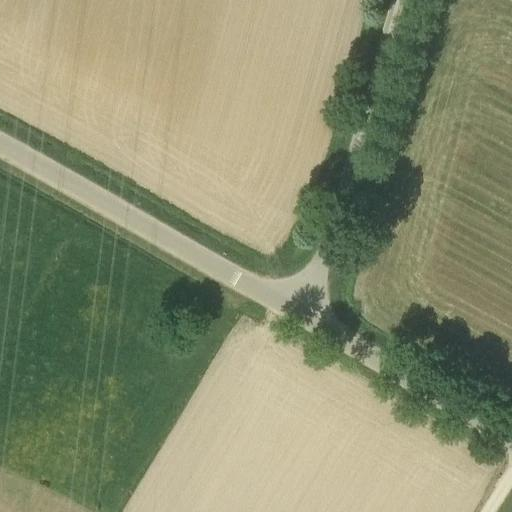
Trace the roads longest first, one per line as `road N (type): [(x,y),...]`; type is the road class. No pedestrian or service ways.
road 1 (unclassified): [(307,320),(0,145)]
road 2 (unclassified): [(307,320),(399,0)]
road 3 (unclassified): [(511,440),(307,320)]
